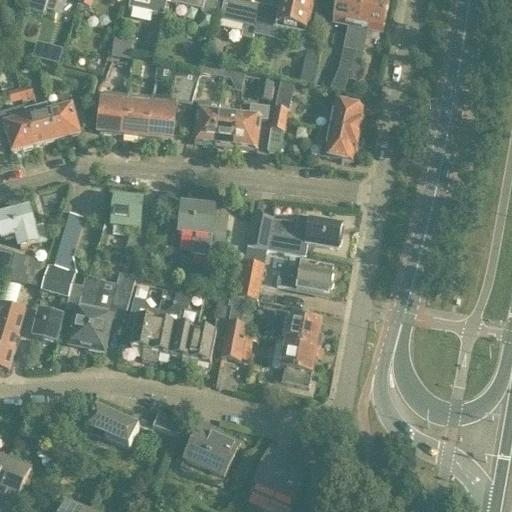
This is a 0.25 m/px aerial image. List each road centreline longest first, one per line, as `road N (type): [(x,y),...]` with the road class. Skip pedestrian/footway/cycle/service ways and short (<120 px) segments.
road 1 (residential): [(376,200),(234,176),(56,164),(0,185)]
road 2 (primary): [(394,348),(447,134),(469,0)]
road 3 (residential): [(330,429),(309,436),(144,393),(0,390)]
road 4 (residential): [(330,429),(349,403),(376,200)]
road 5 (primary): [(394,348),(379,390),(387,417),(415,445),(466,472),(492,511)]
road 6 (residential): [(376,200),(415,0)]
road 7 (primary): [(511,378),(471,412),(439,414),(403,381),(394,348)]
